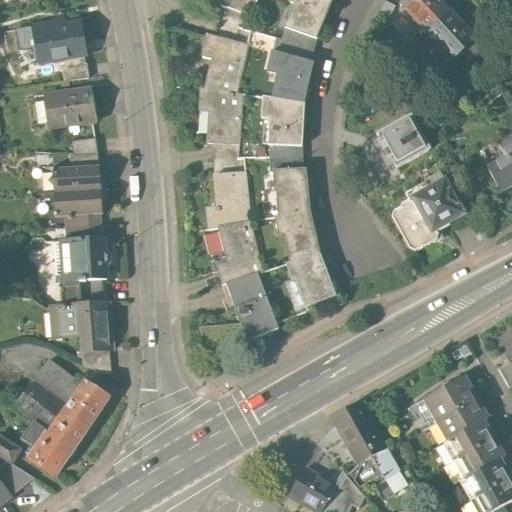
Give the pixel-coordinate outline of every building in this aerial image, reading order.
[(223,0),(221,8),(248,18),(257,0),(223,0)] [(331,2),(326,0),(284,0),(296,5),(285,31),(316,41),(331,2)] [(390,0),(389,1),(396,9),(405,0),(390,0)] [(413,0),(438,27),(462,6),(456,0),(413,0)] [(438,27),(463,57),(474,48),(488,36),(462,6),(438,27)] [(100,49),(94,14),(48,22),(54,57),(100,49)] [(488,36),(474,48),(481,55),(494,43),(488,36)] [(248,49),(206,37),(201,60),(214,62),(207,94),(239,99),(248,49)] [(311,64),(272,55),(267,75),(278,77),(274,102),(302,104),(305,104),(311,64)] [(111,114),(106,81),(59,87),(64,121),(111,114)] [(239,99),(207,94),(198,92),(199,114),(211,113),(208,152),(240,152),(244,99),(239,99)] [(302,104),(274,102),(261,100),(260,119),(269,119),(268,148),(301,150),(302,104)] [(431,154),(411,116),(377,134),(397,172),(431,154)] [(85,136),(86,148),(110,147),(109,133),(85,136)] [(511,153),(499,161),(511,184),(511,153)] [(68,162),(69,186),(115,184),(114,160),(68,162)] [(304,171),(271,172),(272,198),(278,197),(279,219),(307,218),(304,171)] [(404,213),(421,246),(427,247),(447,236),(449,230),(462,222),(460,219),(477,210),(456,173),(443,180),(441,176),(418,191),(420,197),(414,201),(413,203),(405,207),(404,213)] [(246,175),(214,178),(216,210),(208,211),(208,232),(217,231),(251,226),(246,175)] [(115,184),(69,186),(70,210),(116,208),(115,184)] [(307,218),(279,219),(273,220),(274,232),(280,233),(290,265),(317,258),(307,218)] [(251,226),(217,231),(228,266),(217,269),(224,289),(258,278),(263,276),(251,226)] [(121,232),(74,234),(76,277),(122,275),(121,232)] [(317,258),(290,265),(285,267),(291,282),(295,280),(305,310),(334,298),(317,258)] [(235,315),(267,304),(258,278),(224,289),(235,315)] [(121,298),(63,301),(65,334),(96,332),(96,347),(121,345),(124,345),(121,298)] [(277,332),(267,304),(235,315),(239,329),(208,345),(215,361),(251,347),(249,342),(277,332)] [(121,345),(96,347),(97,362),(110,369),(123,368),(121,345)] [(49,373),(84,397),(98,377),(64,353),(49,373)] [(84,397),(49,373),(29,401),(34,404),(31,408),(46,419),(48,416),(63,426),(72,413),(84,397)] [(72,413),(99,432),(127,392),(101,373),(98,377),(84,397),(72,413)] [(424,402),(437,425),(477,402),(464,379),(424,402)] [(437,425),(448,443),(483,423),(487,420),(477,402),(437,425)] [(358,404),(331,420),(357,468),(374,459),(386,452),(358,404)] [(99,432),(72,413),(63,426),(43,454),(70,473),(99,432)] [(28,444),(43,454),(63,426),(48,416),(46,419),(28,444)] [(443,446),(454,464),(493,441),(483,423),(448,443),(443,446)] [(454,464),(464,482),(499,462),(504,460),(493,441),(454,464)] [(397,473),(386,452),(374,459),(386,480),(397,473)] [(0,511),(26,490),(0,458),(0,511)] [(459,485),(470,503),(510,480),(499,462),(464,482),(459,485)] [(304,471),(288,499),(311,511),(322,511),(336,489),(304,471)] [(406,488),(397,473),(386,480),(395,495),(406,488)] [(470,503),(474,511),(496,511),(503,509),(511,503),(511,484),(510,480),(470,503)]
